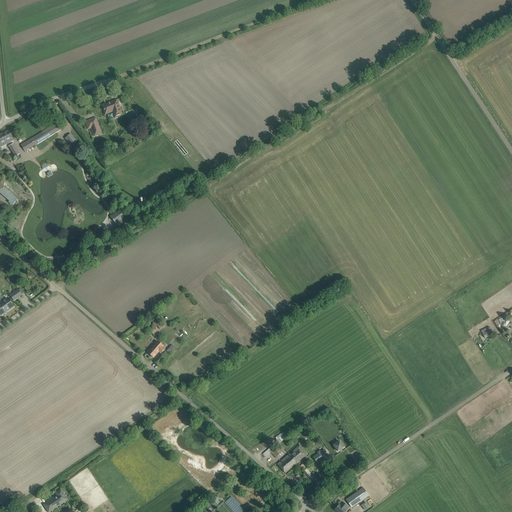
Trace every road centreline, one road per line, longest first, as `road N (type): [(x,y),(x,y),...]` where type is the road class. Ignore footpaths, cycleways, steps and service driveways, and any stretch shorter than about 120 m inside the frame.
road 1 (unclassified): [(308,506),(56,287)]
road 2 (track): [(82,89),(315,0)]
road 3 (unclassified): [(308,506),(511,370)]
road 4 (unclassified): [(511,151),(413,0)]
